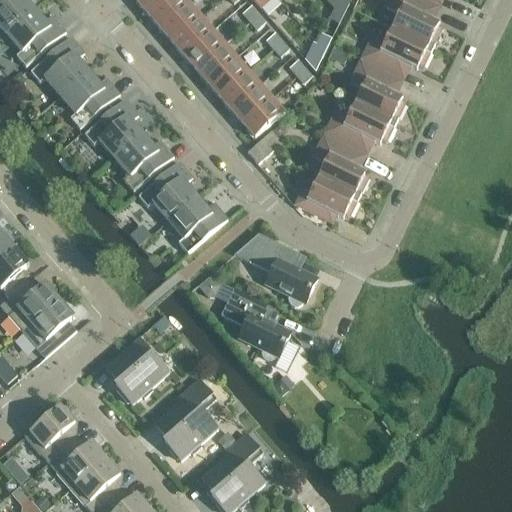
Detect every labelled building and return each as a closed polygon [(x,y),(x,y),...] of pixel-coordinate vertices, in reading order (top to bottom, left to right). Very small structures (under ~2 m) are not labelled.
[(0,0),(0,29),(6,37),(35,12),(24,0),(0,0)] [(139,0),(136,3),(148,18),(168,0),(139,0)] [(168,0),(148,18),(160,31),(190,5),(186,0),(168,0)] [(272,0),(251,0),(260,11),(272,0)] [(399,17),(392,31),(432,51),(433,51),(435,47),(442,33),(437,30),(440,26),(430,21),(430,17),(424,14),(429,3),(422,0),(390,0),(386,10),(399,17)] [(339,1),(334,11),(344,16),(349,6),(339,1)] [(160,31),(172,45),(202,19),(190,5),(160,31)] [(243,16),(250,25),(259,18),(251,9),(243,16)] [(344,16),(334,11),(329,21),(339,26),(344,16)] [(6,37),(22,54),(16,59),(26,70),(66,35),(52,19),(46,24),(35,12),(6,37)] [(259,18),(250,25),(257,33),(266,26),(259,18)] [(172,45),(184,58),(214,32),(202,19),(172,45)] [(371,39),(360,62),(392,78),(397,67),(403,70),(407,68),(417,72),(419,68),(423,70),(430,56),(431,56),(433,52),(432,52),(432,51),(392,31),(385,46),(371,39)] [(184,58),(195,72),(226,46),(214,32),(184,58)] [(266,44),(274,52),(282,45),(275,36),(266,44)] [(322,36),(317,46),(327,51),(332,41),(322,36)] [(40,86),(45,82),(60,99),(89,74),(78,62),(85,57),(71,40),(30,75),(40,86)] [(282,45),(274,52),(281,60),(289,53),(282,45)] [(195,72),(207,86),(237,59),(226,46),(195,72)] [(327,51),(317,46),(312,56),(322,61),(327,51)] [(207,86),(219,99),(249,73),(237,59),(207,86)] [(363,91),(355,106),(396,126),(396,125),(398,121),(405,107),(401,105),(403,100),(393,96),(393,91),(387,88),(392,78),(360,62),(349,85),(363,91)] [(289,71),(297,79),(306,72),(298,63),(289,71)] [(306,72),(297,79),(304,87),(313,80),(306,72)] [(219,99),(231,113),(261,87),(249,73),(219,99)] [(60,99),(76,117),(70,121),(80,132),(120,98),(106,81),(100,87),(89,74),(60,99)] [(231,113),(242,126),(273,100),(261,87),(231,113)] [(273,100),(242,126),(255,141),(285,114),(273,100)] [(94,149),(99,144),(114,161),(143,137),(132,124),(139,119),(124,103),(84,138),(94,149)] [(335,114),(324,137),(355,152),(361,142),(367,145),(370,142),(380,147),(382,142),(387,144),(393,130),(394,130),(396,127),(395,126),(396,126),(355,106),(348,121),(335,114)] [(280,128),(272,134),(279,142),(283,139),(283,132),(280,128)] [(247,155),(258,168),(282,147),(272,134),(247,155)] [(114,161),(130,179),(124,184),(134,195),(174,160),(160,144),(154,149),(143,137),(114,161)] [(326,166),(319,180),(359,200),(360,200),(362,196),(361,196),(368,182),(364,180),(366,175),(357,170),(356,166),(350,163),(355,152),(324,137),(312,159),(326,166)] [(148,211),(153,206),(168,224),(197,199),(186,187),(193,181),(178,165),(138,200),(148,211)] [(359,200),(319,180),(311,195),(303,191),(295,208),(321,221),(324,216),(330,219),(334,217),(343,222),(345,217),(350,219),(357,205),(359,201),(359,200)] [(168,224),(184,241),(178,246),(188,257),(228,222),(214,206),(208,211),(197,199),(168,224)] [(0,263),(15,251),(0,234),(0,233),(0,263)] [(265,287),(289,299),(289,305),(293,309),(298,309),(303,306),(305,307),(318,282),(294,270),(301,258),(259,237),(234,258),(235,258),(271,276),(265,287)] [(0,291),(1,292),(2,291),(10,300),(32,281),(24,272),(29,267),(15,251),(0,263),(0,291)] [(199,289),(208,300),(215,299),(222,287),(209,280),(199,289)] [(45,286),(39,291),(32,281),(10,300),(10,301),(0,309),(8,318),(22,335),(60,303),(45,286)] [(239,341),(263,353),(262,358),(266,363),(272,363),(276,359),(279,361),(291,336),(268,324),(274,311),(234,292),(221,318),(245,330),(239,341)] [(22,335),(37,352),(47,343),(55,353),(77,334),(69,325),(74,320),(60,303),(22,335)] [(116,389),(130,405),(132,408),(142,400),(144,402),(153,394),(151,392),(169,376),(140,342),(106,371),(120,386),(117,389),(116,389)] [(1,360),(0,360),(0,378),(7,387),(17,379),(1,360)] [(164,446),(178,461),(181,464),(191,456),(193,458),(202,450),(200,448),(218,432),(202,414),(216,403),(199,383),(177,403),(180,406),(155,427),(168,443),(166,445),(165,445),(164,446)] [(278,385),(273,389),(281,398),(288,392),(283,386),(278,385)] [(40,457),(48,466),(76,441),(68,432),(75,426),(60,409),(24,440),(39,457),(40,457)] [(211,500),(221,511),(235,511),(238,510),(239,511),(240,511),(249,505),(247,502),(265,487),(249,469),(263,457),(246,438),(224,457),(227,460),(202,482),(215,497),(213,499),(212,499),(211,500)] [(55,476),(70,493),(106,462),(91,445),(84,450),(76,441),(48,466),(56,475),(55,476)] [(85,509),(87,511),(100,511),(122,493),(114,484),(120,478),(106,462),(70,493),(85,509)] [(24,511),(41,511),(21,489),(12,497),(24,511)] [(149,511),(136,497),(130,503),(122,493),(100,511),(149,511)]
